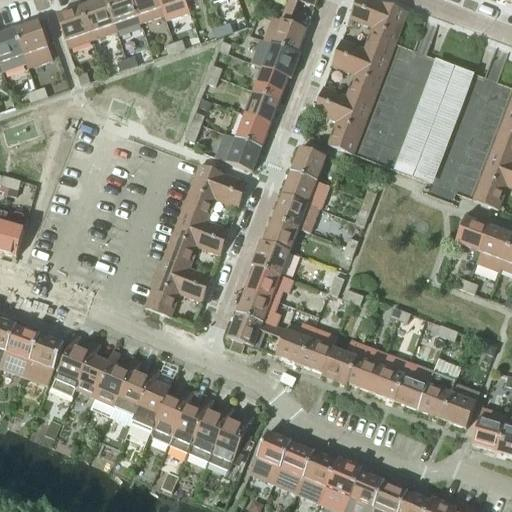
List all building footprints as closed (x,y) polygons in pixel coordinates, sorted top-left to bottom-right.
[(115,35),(102,0),(103,2),(81,9),(92,43),(115,35)] [(140,27),(130,0),(102,0),(115,35),(140,27)] [(165,24),(156,0),(130,0),(140,27),(163,19),(165,24)] [(184,3),(183,0),(156,0),(165,24),(189,15),(184,3)] [(314,10),(318,0),(288,0),(289,0),(314,10)] [(394,49),(407,15),(367,0),(356,0),(348,22),(371,31),(363,52),(363,53),(388,63),(394,49)] [(92,43),(81,9),(56,18),(67,52),(92,43)] [(295,21),(292,19),(293,15),(284,12),(280,24),(306,33),(307,29),(302,27),(294,24),(295,21)] [(310,21),(297,16),(295,21),(294,24),(302,27),(307,29),(310,21)] [(297,57),(306,33),(280,24),(272,21),(263,44),(260,43),(259,43),(299,59),(300,58),(297,57)] [(52,63),(38,24),(14,33),(27,71),(52,63)] [(232,36),(229,26),(220,29),(224,39),(232,36)] [(224,39),(220,29),(211,33),(215,42),(224,39)] [(27,71),(14,33),(0,37),(0,69),(2,75),(25,67),(27,71)] [(184,52),(181,43),(173,46),(176,55),(184,52)] [(290,82),(299,59),(259,43),(251,67),(262,71),(290,82)] [(370,110),(388,63),(363,53),(363,52),(340,43),(331,69),(353,78),(345,99),(345,100),(370,110)] [(227,57),(231,48),(221,45),(218,54),(227,57)] [(176,55),(173,46),(164,49),(167,58),(176,55)] [(137,69),(134,59),(125,62),(129,72),(137,69)] [(129,72),(125,62),(116,66),(119,75),(129,72)] [(218,81),(221,72),(212,69),(209,77),(218,81)] [(279,104),(287,81),(290,82),(262,71),(253,94),(279,104)] [(89,85),(86,76),(77,79),(80,88),(89,85)] [(215,90),(218,81),(209,77),(206,86),(215,90)] [(352,158),(370,110),(345,100),(345,99),(322,90),(313,116),(335,125),(326,148),(352,158)] [(47,100),(44,91),(35,94),(38,103),(47,100)] [(38,103),(35,94),(26,97),(30,106),(38,103)] [(270,128),(279,104),(253,94),(244,118),(270,128)] [(511,110),(508,108),(490,155),(511,163),(511,110)] [(200,128),(204,119),(194,116),(191,124),(200,128)] [(261,151),(270,128),(244,118),(235,141),(261,151)] [(197,137),(200,128),(191,124),(188,133),(197,137)] [(251,176),(261,151),(235,141),(224,137),(215,161),(251,176)] [(316,185),(325,160),(299,151),(290,175),(316,185)] [(511,191),(511,163),(490,155),(472,203),(497,213),(506,190),(511,191)] [(237,212),(247,187),(199,168),(180,216),(206,226),(206,225),(215,203),(237,212)] [(328,189),(316,185),(290,175),(281,199),(307,208),(319,213),(328,189)] [(0,188),(8,191),(11,182),(2,179),(0,187),(0,188)] [(17,194),(20,184),(11,182),(8,191),(17,194)] [(372,206),(376,198),(366,194),(363,203),(372,206)] [(298,232),(307,208),(281,199),(272,222),(298,232)] [(363,230),(372,206),(363,203),(354,226),(363,230)] [(0,255),(16,260),(27,222),(23,221),(22,218),(15,216),(13,218),(2,215),(0,221),(0,255)] [(219,259),(229,233),(206,225),(206,226),(180,216),(162,263),(188,273),(189,272),(197,251),(219,259)] [(480,255),(490,229),(465,220),(456,246),(480,255)] [(289,256),(298,232),(272,222),(263,245),(260,244),(260,245),(289,256)] [(499,275),(500,272),(511,241),(511,238),(490,229),(480,255),(476,266),(499,275)] [(354,254),(358,245),(348,241),(345,250),(354,254)] [(511,276),(511,241),(500,272),(511,276)] [(280,279),(289,256),(260,245),(251,268),(280,279)] [(351,262),(354,254),(345,250),(342,259),(351,262)] [(201,306),(211,280),(189,272),(188,273),(162,263),(144,311),(170,321),(179,298),(201,306)] [(288,297),(292,284),(280,279),(251,268),(251,269),(254,270),(245,293),(278,305),(282,294),(288,297)] [(340,291),(343,283),(334,279),(331,287),(340,291)] [(465,294),(468,285),(460,282),(456,291),(465,294)] [(474,298),(477,289),(468,285),(465,294),(474,298)] [(337,300),(340,291),(331,287),(328,294),(330,298),(337,300)] [(274,316),(278,305),(245,293),(236,316),(262,326),(262,325),(274,329),(270,338),(271,338),(270,342),(268,341),(263,355),(275,359),(285,334),(275,330),(279,319),(274,316)] [(350,306),(354,296),(345,293),(342,302),(350,306)] [(359,309),(363,299),(354,296),(350,306),(359,309)] [(511,312),(511,301),(507,300),(503,309),(511,312)] [(398,324),(401,314),(392,311),(389,320),(398,324)] [(406,327),(410,317),(401,314),(398,324),(406,327)] [(252,350),(259,334),(270,338),(268,341),(270,342),(271,338),(270,338),(274,329),(262,325),(262,326),(236,316),(227,341),(252,350)] [(0,371),(16,329),(0,323),(0,371)] [(0,371),(23,381),(39,338),(16,329),(0,371)] [(445,341),(449,332),(440,329),(436,338),(445,341)] [(299,368),(314,332),(313,331),(309,343),(285,334),(275,359),(299,368)] [(322,380),(333,352),(337,341),(314,332),(299,368),(322,377),(321,380),(322,380)] [(453,345),(457,335),(449,332),(445,341),(453,345)] [(48,390),(64,347),(54,344),(39,338),(23,381),(48,390)] [(89,358),(87,357),(74,351),(75,349),(77,349),(80,341),(72,338),(67,350),(68,351),(54,385),(74,394),(89,358)] [(345,389),(361,348),(350,344),(345,357),(333,352),(322,380),(345,389)] [(109,367),(107,366),(94,360),(95,357),(96,358),(100,350),(92,347),(87,357),(89,358),(74,394),(94,402),(109,367)] [(492,360),(496,350),(487,347),(484,356),(492,360)] [(370,396),(385,357),(361,348),(345,389),(346,389),(347,387),(370,396)] [(129,375),(127,374),(114,369),(115,366),(116,366),(120,358),(111,355),(107,366),(109,367),(94,402),(114,410),(129,375)] [(394,405),(408,366),(385,357),(370,396),(394,405)] [(149,384),(147,383),(134,377),(135,374),(136,375),(140,367),(131,364),(127,374),(129,375),(114,410),(134,419),(149,384)] [(417,414),(427,388),(414,383),(419,370),(408,366),(394,405),(417,414)] [(153,427),(168,392),(154,386),(155,383),(156,383),(159,375),(151,372),(147,383),(149,384),(134,419),(153,427)] [(441,423),(454,388),(456,384),(432,375),(427,388),(417,414),(441,423)] [(465,432),(479,397),(454,388),(441,423),(465,432)] [(186,406),(189,407),(193,397),(185,393),(182,401),(183,401),(182,404),(167,398),(169,392),(168,392),(153,427),(151,433),(171,442),(186,406)] [(206,415),(209,416),(213,405),(205,402),(202,410),(203,410),(202,413),(189,407),(186,406),(171,442),(190,449),(191,450),(206,415)] [(226,423),(228,424),(230,421),(233,414),(225,410),(222,418),(223,418),(221,421),(217,419),(215,418),(209,416),(206,415),(191,450),(190,449),(187,457),(208,466),(226,423)] [(496,455),(506,419),(481,412),(471,448),(496,455)] [(231,467),(246,433),(248,434),(253,422),(245,419),(241,426),(242,427),(241,430),(226,423),(211,458),(231,467)] [(511,420),(506,419),(496,455),(511,459),(511,420)] [(273,487),(291,446),(267,435),(249,477),(273,487)] [(296,497),(314,456),(291,446),(273,487),(296,497)] [(319,507),(339,462),(338,462),(336,465),(328,462),(314,456),(296,497),(319,507)] [(330,511),(344,511),(362,472),(339,462),(319,507),(330,511)] [(372,511),(384,485),(361,476),(362,472),(344,511),(372,511)] [(399,511),(407,495),(384,485),(372,511),(399,511)] [(427,511),(432,502),(431,501),(429,505),(407,495),(399,511),(427,511)] [(454,511),(455,511),(432,502),(427,511),(454,511)]
